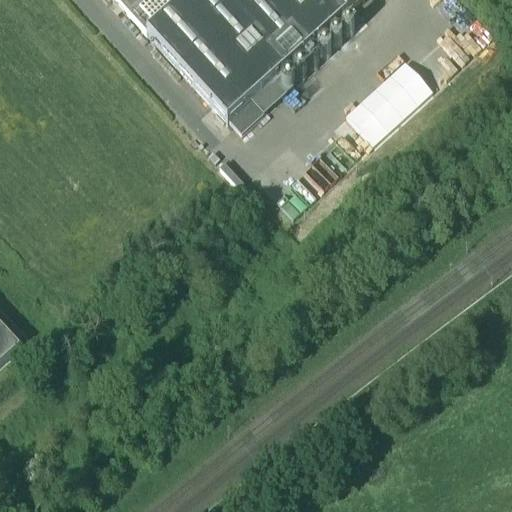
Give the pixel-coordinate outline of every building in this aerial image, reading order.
[(109,0),(146,40),(190,0),(109,0)] [(190,0),(146,40),(227,130),(229,128),(253,106),(365,5),(365,0),(190,0)] [(387,86),(334,134),(348,150),(401,102),(387,86)] [(253,106),(229,128),(241,142),(266,120),(253,106)] [(0,373),(20,355),(0,333),(0,373)]
